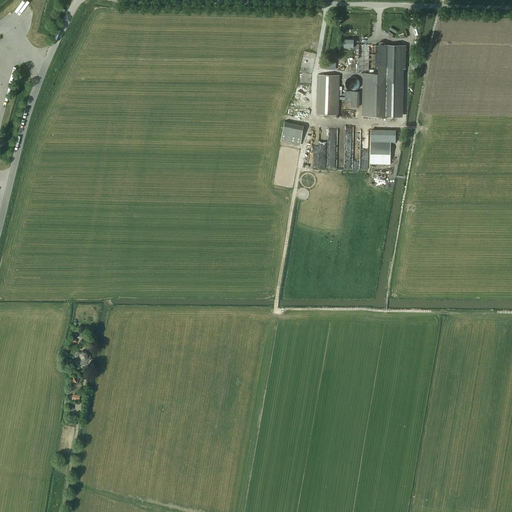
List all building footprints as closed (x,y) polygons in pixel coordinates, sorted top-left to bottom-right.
[(364,73),(363,116),(403,116),(404,69),(406,69),(406,45),(354,44),(353,47),(352,47),(352,49),(358,49),(358,73),(364,73)] [(318,75),(317,114),(338,115),(339,75),(318,75)] [(308,158),(308,167),(360,169),(360,160),(356,160),(356,158),(352,158),(353,130),(329,129),(328,140),(318,140),(318,152),(313,152),(313,158),(308,158)] [(391,154),(391,142),(396,143),(396,130),(371,130),(371,154),(391,154)] [(281,141),(300,145),(302,136),(282,132),(281,141)] [(85,363),(89,361),(90,354),(89,354),(86,351),(82,351),(80,353),(79,356),(81,360),(80,364),(85,365),(85,363)]
